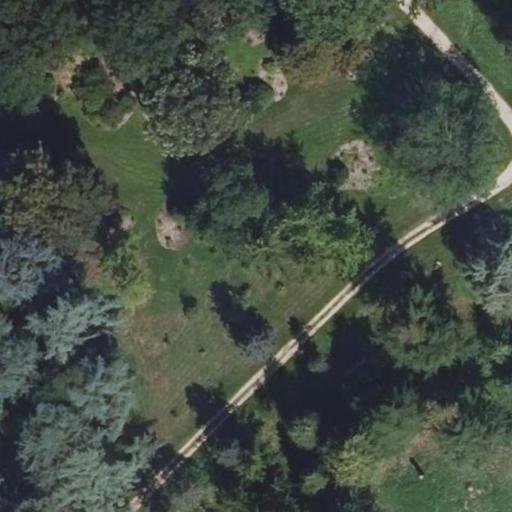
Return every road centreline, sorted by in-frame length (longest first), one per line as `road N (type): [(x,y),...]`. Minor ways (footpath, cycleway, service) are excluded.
road 1 (track): [(511,184),(424,237),(159,511)]
road 2 (track): [(391,0),(511,129)]
